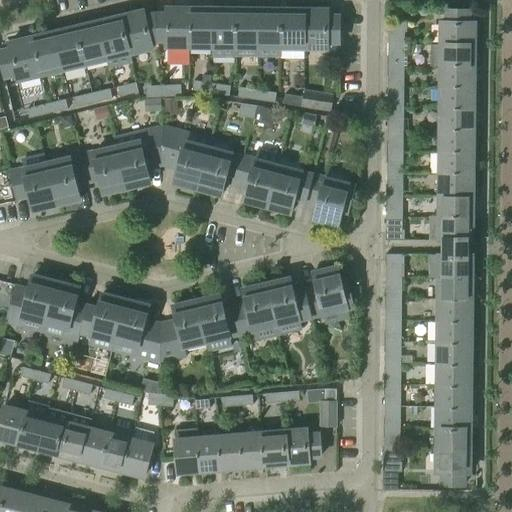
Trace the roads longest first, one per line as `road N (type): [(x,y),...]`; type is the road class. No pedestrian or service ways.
road 1 (residential): [(0,242),(159,198),(332,245)]
road 2 (residential): [(0,244),(156,288),(332,245)]
road 3 (residential): [(371,250),(375,0)]
road 4 (residential): [(370,484),(371,250)]
road 5 (residential): [(144,499),(370,484)]
road 6 (residential): [(0,462),(144,499)]
